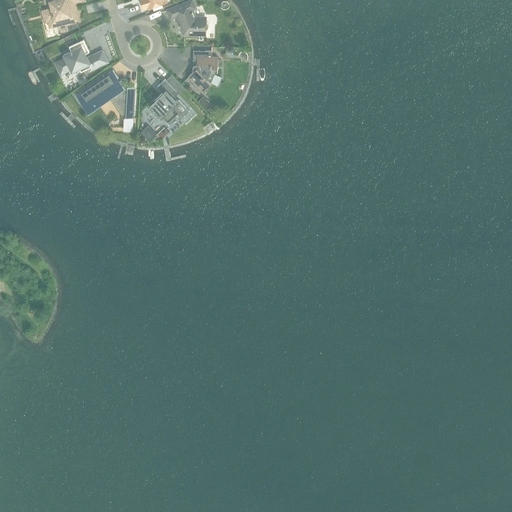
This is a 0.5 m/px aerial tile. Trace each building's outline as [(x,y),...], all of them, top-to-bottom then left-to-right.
[(54,21),(55,26),(79,21),(74,3),(82,1),(81,0),(53,0),(49,1),(51,8),(42,11),(44,23),(54,21)] [(144,0),(145,1),(141,2),(144,9),(147,8),(147,9),(167,2),(165,0),(144,0)] [(176,16),(184,34),(205,35),(205,32),(207,30),(208,28),(208,25),(207,23),(206,21),(206,18),(195,18),(192,10),(195,8),(192,0),(167,11),(170,18),(176,16)] [(55,63),(60,72),(70,67),(72,72),(79,69),(81,72),(89,68),(90,71),(108,62),(102,51),(87,58),(85,54),(89,52),(83,40),(69,47),(71,51),(64,55),(65,58),(55,63)] [(193,50),(193,69),(193,70),(193,71),(194,71),(188,77),(202,92),(211,84),(210,83),(215,74),(217,74),(218,57),(212,57),(212,51),(193,50)] [(86,89),(75,96),(80,102),(81,101),(87,110),(91,108),(92,111),(110,98),(123,118),(124,118),(123,130),(125,130),(125,131),(132,131),(135,88),(127,87),(127,88),(125,88),(117,78),(118,77),(113,70),(94,83),(86,89)] [(165,79),(157,86),(163,92),(150,105),(162,117),(165,114),(169,119),(174,115),(179,120),(189,112),(190,112),(179,100),(176,102),(171,96),(176,91),(165,79)] [(203,96),(198,101),(207,110),(212,105),(203,96)] [(176,117),(169,121),(171,126),(179,122),(176,117)] [(147,125),(140,132),(149,142),(157,135),(147,125)]
